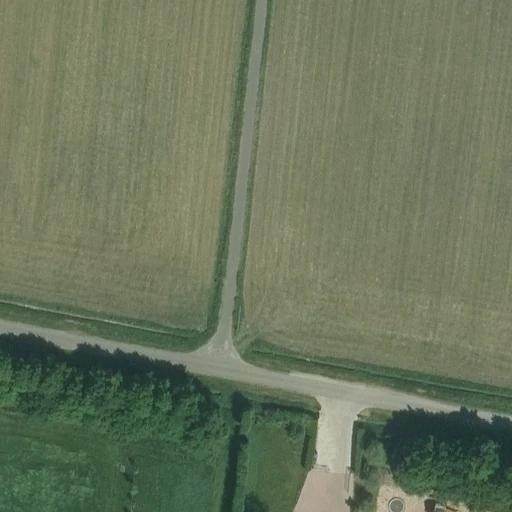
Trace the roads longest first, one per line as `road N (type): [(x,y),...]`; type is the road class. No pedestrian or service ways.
road 1 (unclassified): [(216,371),(260,0)]
road 2 (unclassified): [(511,427),(216,371)]
road 3 (unclassified): [(0,331),(216,371)]
